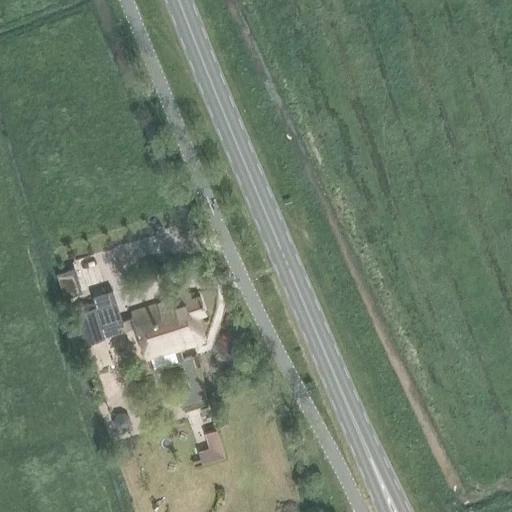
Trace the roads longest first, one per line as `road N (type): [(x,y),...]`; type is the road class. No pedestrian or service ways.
road 1 (primary): [(375,471),(177,0)]
road 2 (unclassified): [(220,230),(359,511)]
